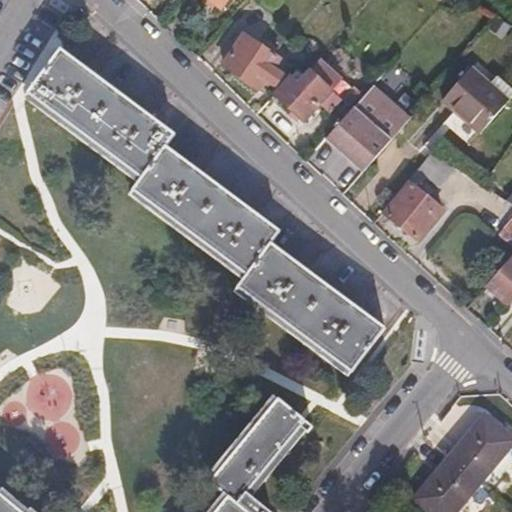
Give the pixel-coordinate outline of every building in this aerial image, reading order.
[(277,62),(241,37),(222,65),(256,91),(265,79),(273,84),(280,75),(272,70),(277,62)] [(191,243),(238,278),(229,290),(343,376),(379,328),(267,241),(273,231),(160,145),(169,132),(58,48),(21,95),(133,180),(125,191),(191,243)] [(298,64),(289,73),(296,80),(305,71),(298,64)] [(508,99),(470,66),(442,98),(481,131),(508,99)] [(273,91),(303,119),(330,89),(308,68),(305,71),(296,80),(289,73),(273,91)] [(369,86),(325,137),(364,170),(408,119),(369,86)] [(432,150),(408,178),(408,183),(382,210),(415,239),(443,208),(415,183),(427,171),(442,183),(457,166),(432,150)] [(511,217),(499,233),(511,244),(511,217)] [(511,255),(510,258),(486,285),(507,303),(511,297),(511,255)] [(220,492),(204,511),(264,511),(249,498),(302,430),(305,433),(311,426),(272,396),(206,480),(220,492)] [(511,442),(485,418),(412,500),(425,511),(456,511),(511,450),(511,442)] [(34,511),(2,485),(0,487),(0,511),(34,511)]
